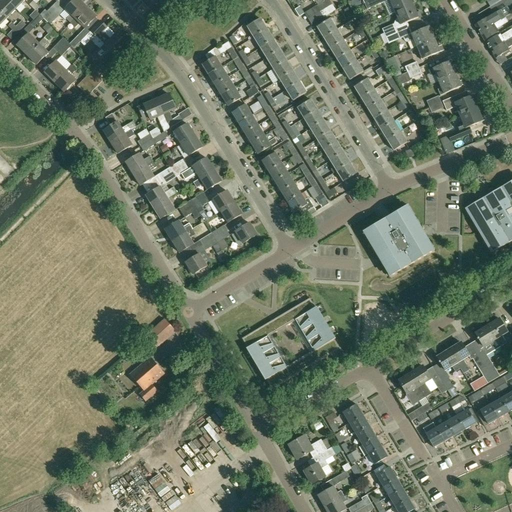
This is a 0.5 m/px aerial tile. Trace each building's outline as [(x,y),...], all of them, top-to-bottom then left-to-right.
[(7,0),(3,0),(0,3),(0,10),(8,18),(17,9),(7,0)] [(7,0),(17,9),(25,0),(7,0)] [(67,18),(66,19),(70,24),(76,18),(87,7),(79,0),(74,0),(70,4),(66,8),(66,9),(71,14),(67,18)] [(144,0),(143,2),(151,10),(161,0),(144,0)] [(163,0),(161,0),(151,10),(160,19),(171,8),(163,0)] [(304,0),(305,2),(307,0),(314,0),(318,4),(316,5),(320,12),(332,4),(329,0),(324,0),(323,1),(321,0),(304,0)] [(355,0),(350,3),(352,8),(361,4),(358,0),(355,0)] [(379,4),(376,0),(372,0),(364,3),(367,10),(379,4)] [(411,0),(391,0),(396,12),(413,5),(411,0)] [(347,3),(336,10),(335,11),(337,15),(344,11),(348,17),(352,14),(349,8),(349,7),(347,3)] [(336,10),(332,4),(320,12),(324,18),(335,11),(336,10)] [(396,12),(399,18),(396,19),(396,21),(398,27),(419,17),(413,5),(396,12)] [(52,7),(42,17),(44,19),(45,21),(55,11),(52,7)] [(76,18),(70,24),(75,28),(80,22),(86,28),(92,21),(95,18),(96,17),(87,7),(76,18)] [(35,10),(29,16),(33,21),(39,14),(35,10)] [(480,33),(505,18),(500,10),(475,26),(480,33)] [(55,11),(45,21),(50,25),(60,15),(55,11)] [(33,21),(29,25),(33,29),(44,19),(42,17),(39,14),(33,21)] [(254,37),(267,29),(261,18),(248,26),(254,37)] [(508,22),(505,18),(480,33),(485,41),(498,33),(496,29),(508,22)] [(324,37),(337,29),(331,19),(318,27),(324,37)] [(22,21),(16,27),(20,31),(26,25),(22,21)] [(96,25),(91,31),(95,35),(105,44),(117,56),(126,46),(115,35),(110,40),(102,32),(107,27),(101,21),(99,22),(96,25)] [(12,30),(7,36),(11,40),(20,31),(16,27),(12,22),(8,26),(12,30)] [(357,32),(362,29),(357,22),(353,25),(357,32)] [(435,39),(429,26),(403,37),(405,41),(407,42),(414,39),(417,47),(419,46),(433,40),(435,39)] [(383,32),(384,33),(380,35),(382,40),(398,33),(395,27),(383,32)] [(511,28),(501,36),(499,34),(486,43),(491,51),(511,37),(511,28)] [(267,29),(254,37),(261,48),(274,40),(267,29)] [(344,40),(337,29),(324,37),(331,48),(344,40)] [(362,29),(357,32),(361,38),(366,36),(362,29)] [(81,33),(70,44),(71,45),(74,48),(80,42),(85,37),(81,33)] [(233,45),(241,40),(236,33),(229,38),(233,45)] [(398,33),(382,40),(384,44),(388,43),(388,44),(400,39),(398,33)] [(24,38),(17,45),(27,55),(38,43),(29,34),(24,38)] [(99,48),(91,56),(99,64),(102,61),(107,66),(117,56),(105,44),(95,35),(91,40),(99,48)] [(63,38),(53,48),(57,52),(67,41),(63,37),(63,38)] [(511,45),(511,37),(491,51),(495,58),(503,53),(504,56),(510,52),(508,48),(511,45)] [(38,43),(27,55),(37,65),(45,56),(48,53),(43,48),(48,43),(43,39),(38,43)] [(422,59),(440,52),(435,39),(433,40),(419,46),(417,47),(420,53),(419,53),(422,59)] [(274,40),(261,48),(267,58),(280,50),(274,40)] [(344,40),(331,48),(337,59),(350,51),(344,40)] [(67,41),(57,52),(62,56),(71,45),(70,44),(67,41)] [(233,61),(238,57),(228,42),(218,48),(221,54),(227,50),(232,58),(231,59),(233,61)] [(370,52),(374,50),(370,43),(366,46),(370,52)] [(242,59),(246,56),(242,50),(238,53),(242,59)] [(287,61),(280,50),(267,58),(274,69),(287,61)] [(374,50),(370,52),(361,58),(363,63),(373,57),(374,60),(379,57),(374,50)] [(350,51),(337,59),(344,69),(357,61),(350,51)] [(242,59),(246,66),(251,64),(246,56),(242,59)] [(216,57),(208,61),(202,65),(209,76),(222,67),(216,57)] [(233,61),(238,69),(243,66),(238,57),(233,61)] [(56,61),(45,72),(55,82),(66,71),(56,61)] [(293,71),(287,61),(274,69),(280,79),(293,71)] [(363,72),(357,61),(344,69),(350,80),(363,72)] [(434,68),(428,71),(430,76),(432,76),(436,74),(439,81),(456,74),(451,61),(434,68)] [(405,67),(407,73),(419,68),(417,62),(405,67)] [(66,71),(55,82),(65,92),(76,80),(71,75),(76,70),(71,66),(66,71)] [(388,81),(392,78),(384,66),(375,71),(378,76),(384,73),(385,74),(383,74),(388,81)] [(229,77),(222,67),(209,76),(215,86),(229,77)] [(244,68),(239,71),(245,79),(249,76),(244,68)] [(422,73),(419,68),(407,73),(410,79),(422,73)] [(94,69),(90,73),(100,83),(104,79),(94,69)] [(251,74),(255,80),(260,78),(256,71),(251,74)] [(293,71),(280,79),(287,90),(300,82),(293,71)] [(90,73),(85,77),(96,88),(100,83),(90,73)] [(456,74),(439,81),(442,88),(438,90),(440,95),(462,87),(460,82),(456,74)] [(85,77),(81,82),(92,92),(96,88),(85,77)] [(235,88),(229,77),(215,86),(221,96),(235,88)] [(256,86),(251,78),(246,81),(251,89),(256,86)] [(260,78),(255,80),(260,87),(264,85),(260,78)] [(388,81),(384,83),(391,94),(393,93),(399,89),(392,78),(388,81)] [(361,97),(374,89),(367,79),(355,87),(361,97)] [(81,82),(78,85),(88,96),(92,92),(81,82)] [(307,93),(300,82),(287,90),(294,101),(307,93)] [(241,98),(235,88),(221,96),(228,106),(241,98)] [(381,100),(374,89),(361,97),(368,108),(381,100)] [(399,89),(393,93),(395,97),(397,96),(401,102),(405,99),(399,89)] [(273,99),(268,92),(264,95),(268,102),(273,99)] [(170,94),(157,99),(164,114),(169,112),(176,109),(170,94)] [(267,104),(261,95),(257,98),(262,107),(267,104)] [(429,107),(441,102),(438,96),(426,101),(429,107)] [(456,106),(460,116),(478,109),(472,96),(459,101),(457,98),(444,103),(447,110),(456,106)] [(0,111),(3,114),(11,105),(6,100),(4,103),(0,99),(0,111)] [(157,99),(139,107),(142,115),(147,113),(147,115),(148,114),(149,116),(151,120),(157,117),(163,129),(169,127),(167,123),(168,123),(164,114),(157,99)] [(273,99),(268,102),(273,108),(277,106),(273,99)] [(304,118),(317,110),(310,99),(298,107),(304,118)] [(405,109),(409,106),(405,99),(401,102),(405,109)] [(381,100),(368,108),(374,118),(387,110),(381,100)] [(443,108),(441,102),(429,107),(432,113),(443,108)] [(239,124),(252,115),(245,105),(232,113),(239,124)] [(263,108),(268,117),(273,114),(268,105),(263,108)] [(481,116),(478,109),(460,116),(463,122),(457,125),(459,131),(448,135),(449,136),(450,142),(471,133),(469,127),(483,121),(481,116)] [(19,110),(10,118),(14,122),(8,129),(3,134),(3,135),(2,136),(7,141),(8,140),(13,144),(14,143),(30,128),(33,124),(19,110)] [(323,121),(317,110),(304,118),(311,128),(323,121)] [(394,121),(387,110),(374,118),(381,129),(397,119),(394,121)] [(412,110),(405,114),(407,118),(411,125),(418,120),(412,110)] [(106,118),(111,126),(104,130),(111,142),(131,130),(128,125),(122,128),(112,114),(106,118)] [(168,123),(167,123),(169,127),(170,128),(183,120),(179,115),(172,120),(168,123)] [(252,115),(239,124),(245,134),(258,125),(252,115)] [(269,119),(274,127),(279,124),(274,116),(269,119)] [(397,119),(381,129),(387,140),(400,132),(397,126),(400,124),(397,119)] [(290,127),(286,120),(282,123),(286,130),(290,127)] [(425,132),(418,120),(411,125),(415,132),(418,130),(421,134),(416,138),(419,144),(428,138),(425,132)] [(330,131),(323,121),(311,128),(317,139),(330,131)] [(181,144),(195,136),(188,124),(174,133),(181,144)] [(265,136),(258,125),(245,134),(251,144),(265,136)] [(280,126),(276,129),(272,131),(278,139),(281,137),(286,134),(280,126)] [(286,130),(290,136),(294,134),(290,127),(286,130)] [(36,134),(30,128),(14,143),(19,148),(18,149),(23,154),(24,152),(25,153),(30,148),(36,141),(41,146),(50,138),(41,129),(36,134)] [(131,130),(111,142),(119,154),(132,146),(128,139),(135,135),(131,130)] [(164,132),(153,139),(156,144),(168,137),(165,131),(164,132)] [(336,142),(330,131),(317,139),(324,150),(336,142)] [(407,142),(400,132),(387,140),(394,150),(407,142)] [(150,134),(137,142),(141,147),(147,143),(153,139),(150,134)] [(202,147),(195,136),(181,144),(188,156),(202,147)] [(265,136),(251,144),(258,154),(271,146),(277,143),(274,138),(269,142),(265,136)] [(147,143),(141,147),(144,152),(156,144),(153,139),(147,143)] [(299,141),(295,144),(299,150),(303,148),(299,141)] [(336,142),(324,150),(330,160),(343,153),(336,142)] [(292,155),(296,152),(291,143),(286,146),(292,155)] [(308,155),(303,148),(299,150),(303,158),(308,155)] [(405,152),(408,159),(414,157),(411,149),(405,152)] [(269,172),(282,163),(276,153),(262,161),(269,172)] [(332,170),(334,173),(337,171),(350,163),(343,153),(330,160),(335,168),(332,170)] [(150,156),(144,160),(140,154),(126,163),(133,174),(154,161),(150,156)] [(293,156),(298,165),(303,162),(297,154),(293,156)] [(186,164),(173,172),(177,177),(183,173),(186,179),(196,172),(200,178),(214,169),(207,158),(189,169),(186,164)] [(173,172),(186,164),(183,159),(170,167),(173,172)] [(154,161),(133,174),(140,186),(154,177),(151,171),(157,167),(154,161)] [(288,174),(282,163),(269,172),(275,182),(288,174)] [(308,165),(312,172),(316,169),(312,163),(308,165)] [(350,163),(337,171),(343,182),(356,174),(350,163)] [(309,172),(304,164),(299,167),(305,175),(309,172)] [(173,172),(170,167),(157,175),(161,180),(173,172)] [(214,169),(200,178),(207,190),(221,181),(214,169)] [(321,176),(316,169),(312,172),(316,179),(321,176)] [(177,177),(173,172),(161,180),(164,185),(177,177)] [(288,174),(275,182),(281,192),(295,184),(288,174)] [(316,183),(310,174),(306,177),(311,186),(316,183)] [(511,181),(480,200),(473,206),(474,209),(468,213),(466,211),(489,251),(490,250),(489,250),(496,246),(498,248),(496,249),(497,250),(511,241),(511,181)] [(301,194),(295,184),(281,192),(288,203),(301,194)] [(321,187),(325,193),(330,191),(325,184),(321,187)] [(313,189),(318,198),(323,195),(318,186),(313,189)] [(164,193),(160,187),(146,196),(154,207),(168,199),(177,193),(174,187),(164,193)] [(221,211),(235,202),(228,191),(214,200),(221,211)] [(194,205),(206,198),(203,192),(191,200),(194,205)] [(308,198),(305,200),(301,194),(288,203),(294,213),(299,210),(304,218),(316,211),(308,198)] [(202,207),(209,203),(206,198),(194,205),(197,210),(200,215),(205,212),(202,207)] [(168,199),(154,207),(161,219),(175,210),(168,199)] [(194,205),(191,200),(178,208),(181,213),(194,205)] [(242,214),(235,202),(221,211),(228,223),(242,214)] [(194,205),(181,213),(184,218),(192,213),(197,210),(194,205)] [(408,206),(362,232),(389,278),(434,251),(408,206)] [(190,223),(183,227),(179,221),(166,229),(173,241),(192,229),(193,228),(190,223)] [(249,223),(236,232),(243,243),(257,235),(249,223)] [(220,234),(227,230),(224,225),(211,233),(214,238),(220,234)] [(192,229),(173,241),(180,252),(193,244),(190,238),(193,236),(194,232),(192,229)] [(220,234),(214,238),(218,243),(230,236),(227,231),(227,230),(220,234)] [(199,241),(202,245),(214,238),(211,233),(199,241)] [(205,251),(213,246),(217,254),(222,251),(218,243),(214,238),(202,245),(205,251)] [(200,254),(186,262),(193,274),(207,266),(200,254)] [(271,322),(242,339),(247,348),(246,349),(251,357),(253,360),(257,367),(259,370),(265,381),(266,380),(272,389),(300,372),(304,379),(315,373),(311,366),(339,349),(334,340),(335,339),(334,337),(329,329),(327,325),(323,318),(321,315),(316,307),(315,308),(310,299),(280,316),(286,326),(292,323),(295,321),(313,351),(310,353),(290,365),(286,367),(268,337),(272,335),(277,332),(271,322)] [(499,319),(487,326),(500,347),(506,343),(502,336),(507,332),(499,319)] [(166,320),(142,341),(151,351),(174,330),(166,320)] [(487,326),(475,333),(478,338),(477,339),(477,340),(479,339),(483,346),(481,347),(484,351),(478,355),(485,367),(494,380),(499,376),(498,374),(486,355),(500,347),(487,326)] [(460,343),(449,350),(460,369),(463,374),(469,370),(463,359),(468,356),(464,348),(460,343)] [(449,350),(437,357),(439,362),(438,363),(439,363),(439,364),(440,363),(445,371),(451,366),(455,372),(460,369),(449,350)] [(478,355),(472,358),(473,359),(488,384),(494,380),(485,367),(478,355)] [(137,383),(157,365),(150,357),(130,375),(137,383)] [(164,373),(157,365),(137,383),(144,390),(140,394),(146,401),(157,391),(152,385),(164,373)] [(422,366),(410,373),(425,398),(431,394),(430,392),(425,383),(430,379),(426,371),(422,366)] [(410,373),(398,381),(406,394),(413,405),(419,402),(425,398),(410,373)] [(506,375),(503,377),(506,382),(511,378),(511,375),(511,373),(506,375)] [(446,375),(440,379),(447,391),(453,387),(448,379),(446,375)] [(440,379),(434,382),(438,388),(441,394),(447,391),(440,379)] [(500,379),(492,383),(495,388),(503,384),(500,379)] [(490,385),(482,390),(485,394),(485,395),(493,390),(490,385)] [(480,391),(471,396),(474,401),(483,396),(480,391)] [(511,410),(511,393),(511,392),(501,398),(509,412),(511,410)] [(457,398),(449,403),(452,407),(460,403),(457,398)] [(501,398),(490,404),(498,418),(509,412),(501,398)] [(428,402),(416,410),(420,416),(425,413),(432,409),(428,402)] [(349,423),(363,415),(357,404),(343,413),(349,423)] [(447,404),(438,409),(441,413),(450,409),(447,404)] [(498,418),(490,404),(480,410),(488,424),(498,418)] [(463,412),(457,416),(465,429),(475,423),(466,407),(462,409),(463,412)] [(436,410),(428,415),(431,420),(439,415),(436,410)] [(334,412),(325,418),(334,433),(339,430),(334,422),(334,421),(334,420),(337,418),(334,412)] [(420,416),(416,418),(419,423),(427,418),(425,413),(420,416)] [(369,425),(363,415),(349,423),(355,433),(369,425)] [(465,429),(457,416),(447,422),(455,435),(456,437),(461,434),(460,432),(465,429)] [(455,435),(447,422),(436,428),(444,441),(455,435)] [(375,436),(369,425),(355,433),(362,444),(375,436)] [(444,441),(436,428),(426,434),(434,447),(444,441)] [(335,435),(339,444),(345,441),(340,432),(335,435)] [(326,439),(322,441),(321,439),(310,446),(304,436),(289,445),(297,460),(310,453),(313,458),(331,448),(326,439)] [(381,446),(375,436),(362,444),(368,454),(381,446)] [(341,446),(345,454),(350,451),(347,444),(346,442),(341,446)] [(381,446),(368,454),(374,465),(388,457),(381,446)] [(325,476),(332,472),(325,461),(335,455),(331,448),(313,458),(307,461),(311,468),(304,471),(311,484),(325,476)] [(352,453),(347,456),(351,464),(357,462),(352,453)] [(355,465),(350,468),(355,476),(360,473),(355,465)] [(390,467),(376,475),(382,485),(396,477),(397,476),(394,471),(393,472),(390,467)] [(151,481),(159,494),(169,487),(161,475),(151,481)] [(320,486),(324,492),(318,495),(324,507),(344,495),(341,490),(337,493),(334,486),(336,485),(335,485),(341,482),(338,476),(320,486)] [(396,477),(382,485),(388,496),(402,488),(396,477)] [(370,491),(365,482),(360,485),(365,493),(370,491)] [(402,488),(388,496),(394,506),(408,498),(402,488)] [(374,504),(379,501),(375,493),(370,496),(374,504)] [(347,500),(344,495),(324,507),(327,511),(340,511),(346,509),(343,503),(347,500)] [(408,498),(394,506),(397,511),(408,511),(414,509),(408,498)] [(363,500),(348,509),(349,511),(355,511),(366,506),(363,500)] [(385,511),(379,501),(374,504),(378,511),(385,511)] [(369,511),(374,509),(371,503),(366,506),(355,511),(369,511)]
